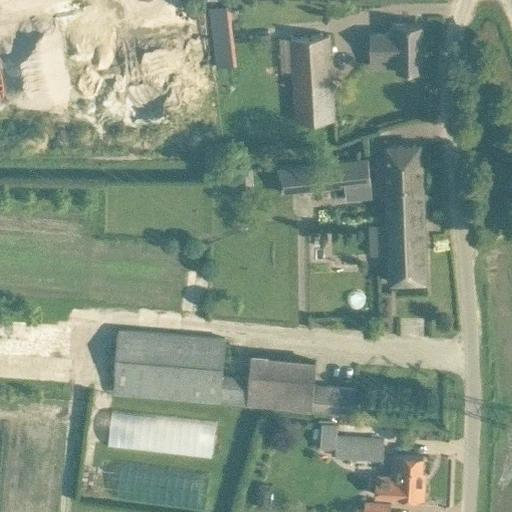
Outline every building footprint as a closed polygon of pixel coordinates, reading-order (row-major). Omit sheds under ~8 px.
[(371,53),(397,53),(397,68),(422,68),(422,22),(391,22),(391,32),(371,32),(371,53)] [(213,37),(217,68),(238,65),(233,34),(213,37)] [(279,69),(293,69),(296,120),(335,118),(329,34),(277,37),(279,69)] [(389,281),(427,280),(422,144),(384,145),(389,281)] [(367,157),(277,166),(277,168),(280,192),(280,193),(345,186),(347,199),(372,196),(370,183),(369,167),(368,158),(367,157)] [(313,384),(316,356),(250,351),(248,374),(223,372),(226,337),(119,328),(114,391),(221,400),(311,408),(353,412),(355,387),(313,384)] [(110,446),(213,458),(217,421),(113,409),(110,446)] [(336,455),(383,459),(385,439),(337,435),(337,421),(321,421),(319,447),(336,448),(336,455)] [(422,470),(423,455),(392,453),(390,472),(375,471),(374,494),(424,497),(426,471),(422,470)] [(364,511),(390,511),(391,503),(365,501),(364,511)]
